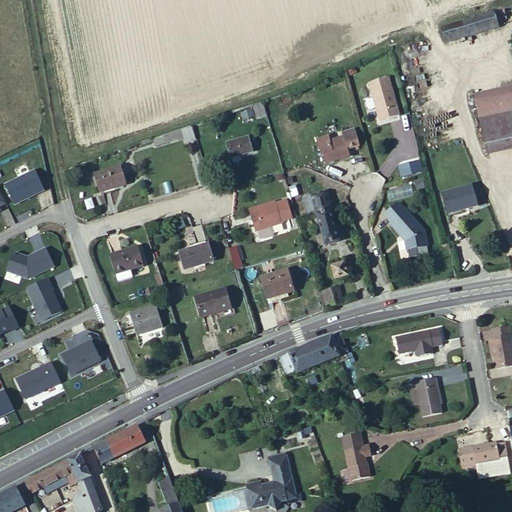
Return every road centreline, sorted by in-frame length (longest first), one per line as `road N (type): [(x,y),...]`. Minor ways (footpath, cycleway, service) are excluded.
road 1 (primary): [(461,293),(347,318),(144,404)]
road 2 (primary): [(144,404),(0,477)]
road 3 (residential): [(75,234),(212,201)]
road 4 (residential): [(483,413),(461,293)]
